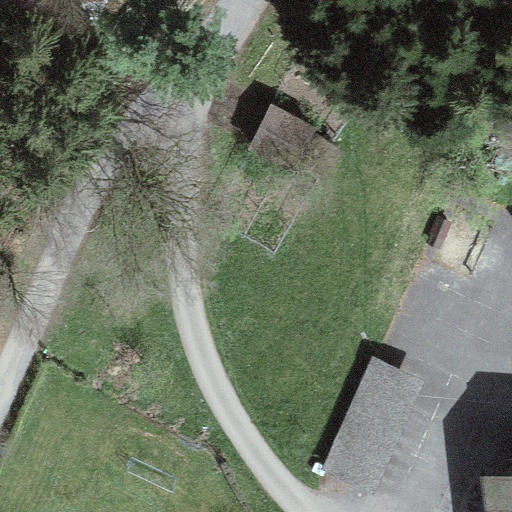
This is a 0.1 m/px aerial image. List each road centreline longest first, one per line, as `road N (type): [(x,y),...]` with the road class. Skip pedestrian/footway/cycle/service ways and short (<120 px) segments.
road 1 (unclassified): [(215,46),(183,144),(183,278),(223,402),(303,511)]
road 2 (unclassified): [(215,46),(132,120),(96,174),(0,392)]
